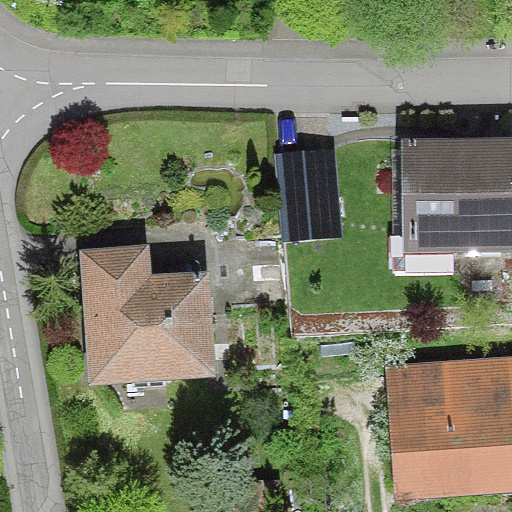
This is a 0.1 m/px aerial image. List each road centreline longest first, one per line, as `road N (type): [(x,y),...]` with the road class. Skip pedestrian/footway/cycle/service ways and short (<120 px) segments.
road 1 (residential): [(511,76),(0,86)]
road 2 (residential): [(35,511),(0,291)]
